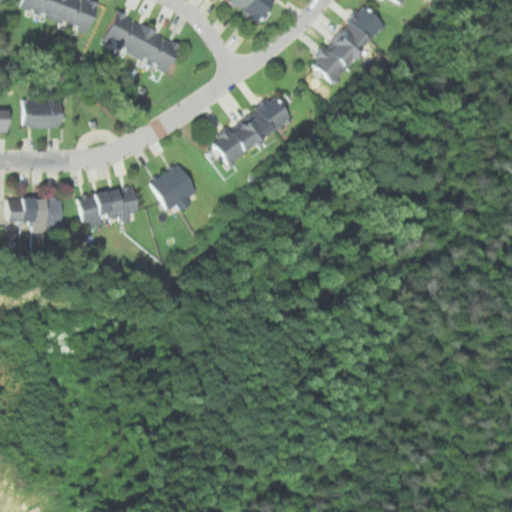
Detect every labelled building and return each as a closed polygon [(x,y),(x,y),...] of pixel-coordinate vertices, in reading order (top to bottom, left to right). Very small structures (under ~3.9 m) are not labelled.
[(90,0),(20,0),(18,5),(87,37),(101,5),(90,0)] [(225,0),(260,24),(276,0),(225,0)] [(337,81),(387,20),(362,0),(313,61),(337,81)] [(120,11),(103,42),(166,76),(182,45),(120,11)] [(292,115),(273,91),(209,142),(228,165),(292,115)] [(23,101),(23,127),(63,127),(63,101),(23,101)] [(0,131),(11,132),(11,109),(0,109),(0,131)] [(199,192),(180,161),(150,179),(169,210),(199,192)] [(140,217),(136,184),(77,193),(82,225),(140,217)] [(62,195),(7,195),(7,218),(34,218),(34,227),(62,227),(62,195)]
